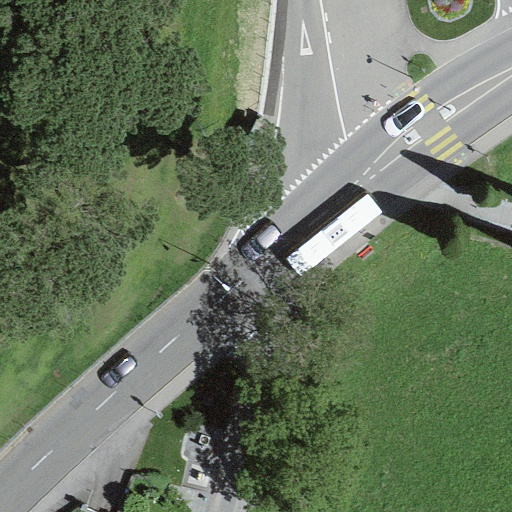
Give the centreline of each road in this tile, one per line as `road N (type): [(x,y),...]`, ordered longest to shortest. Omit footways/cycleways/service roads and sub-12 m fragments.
road 1 (tertiary): [(0,500),(245,279)]
road 2 (tertiary): [(323,216),(511,69)]
road 3 (residential): [(245,279),(264,351),(233,511)]
road 4 (unclassified): [(293,0),(323,216)]
